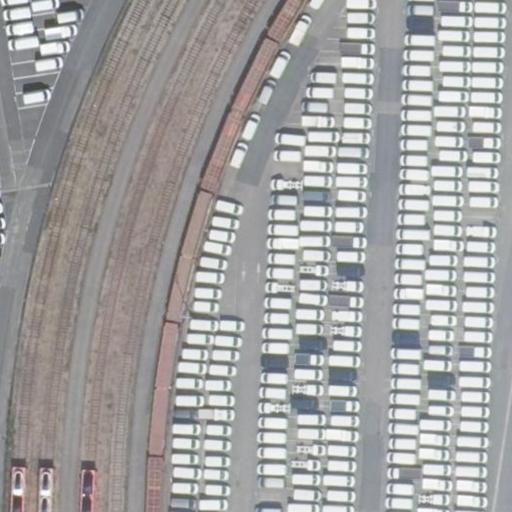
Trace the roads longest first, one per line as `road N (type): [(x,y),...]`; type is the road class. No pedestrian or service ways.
road 1 (unknown): [(249,511),(270,160),(286,101),(335,0)]
road 2 (unknown): [(397,0),(374,511)]
road 3 (unknown): [(511,217),(499,511)]
road 4 (unknown): [(31,196),(107,0)]
road 5 (unknown): [(0,381),(31,196)]
road 6 (unknown): [(31,196),(10,166),(0,58)]
